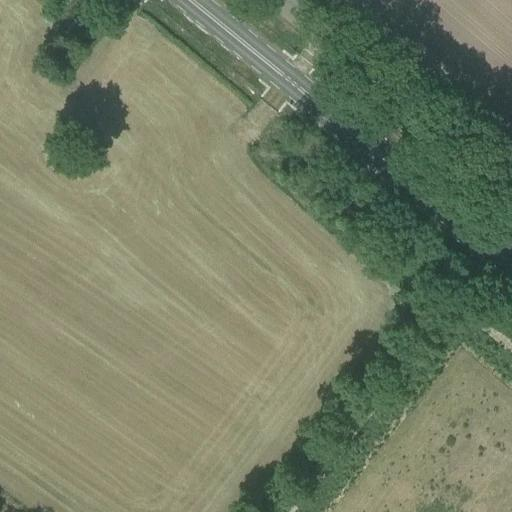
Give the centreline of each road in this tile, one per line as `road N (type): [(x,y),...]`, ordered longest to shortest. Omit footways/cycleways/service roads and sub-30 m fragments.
road 1 (primary): [(511,264),(191,0)]
road 2 (unclassified): [(511,196),(278,0)]
